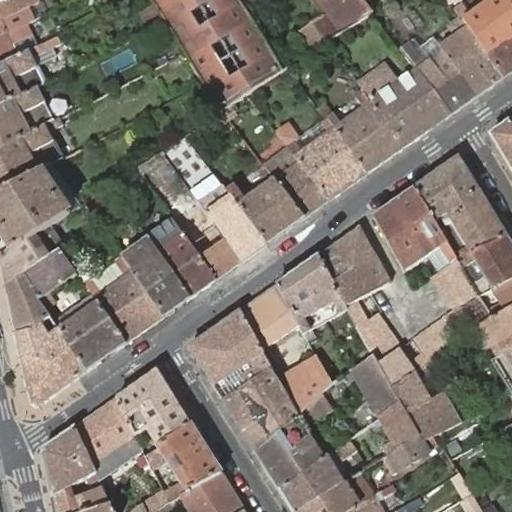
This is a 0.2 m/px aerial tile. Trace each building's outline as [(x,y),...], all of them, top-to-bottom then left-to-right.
[(6,0),(3,2),(0,3),(0,37),(9,34),(34,22),(24,2),(27,0),(6,0)] [(102,0),(110,11),(131,0),(102,0)] [(151,0),(155,6),(166,23),(185,54),(188,60),(204,85),(218,108),(222,113),(236,104),(248,96),(282,73),(244,10),(237,0),(151,0)] [(237,0),(244,10),(259,0),(237,0)] [(311,0),(324,18),(300,33),(309,47),(313,52),(327,44),(373,15),(361,0),(311,0)] [(511,73),(511,5),(508,0),(495,0),(471,17),(464,7),(455,13),(460,20),(504,79),(511,73)] [(495,0),(473,0),(464,7),(471,17),(495,0)] [(166,23),(155,6),(140,14),(151,31),(166,23)] [(455,23),(460,20),(455,13),(451,6),(446,11),(455,23)] [(48,29),(42,18),(34,22),(9,34),(0,37),(0,68),(19,59),(13,47),(31,37),(48,29)] [(478,97),(504,79),(460,20),(455,23),(434,38),(435,40),(478,97)] [(13,47),(19,59),(37,49),(31,37),(13,47)] [(61,45),(58,39),(37,49),(19,59),(0,68),(0,109),(47,85),(33,60),(61,45)] [(452,115),(478,97),(435,40),(420,51),(413,43),(402,51),(405,55),(452,115)] [(301,61),(313,52),(309,47),(297,56),(301,61)] [(173,69),(188,60),(185,54),(170,63),(173,69)] [(385,63),(358,83),(365,92),(404,149),(452,115),(417,71),(399,84),(385,63)] [(0,109),(0,152),(55,123),(41,96),(56,89),(53,82),(47,85),(0,109)] [(365,92),(358,83),(349,89),(356,98),(357,100),(333,117),(326,106),(319,111),(327,121),(328,120),(367,176),(404,149),(365,92)] [(236,104),(222,113),(228,120),(242,111),(236,104)] [(210,121),(222,113),(218,108),(206,116),(210,121)] [(228,120),(222,113),(210,121),(200,128),(206,137),(229,122),(228,120)] [(46,170),(64,161),(50,134),(64,126),(61,120),(55,123),(0,152),(0,194),(41,173),(46,170)] [(290,150),(330,202),(367,176),(328,120),(327,121),(298,141),(288,127),(277,135),(288,149),(290,150)] [(491,136),(511,169),(511,126),(510,123),(491,136)] [(270,174),(305,219),(330,202),(290,150),(284,155),(288,160),(270,174)] [(167,160),(162,153),(138,170),(143,176),(167,160)] [(264,166),(265,168),(270,174),(288,160),(284,155),(282,153),(264,166)] [(459,159),(414,191),(435,225),(448,217),(450,221),(484,200),(459,159)] [(227,192),(268,246),(305,219),(270,174),(265,168),(257,173),(267,185),(245,201),(235,187),(227,192)] [(41,173),(59,200),(64,197),(46,170),(41,173)] [(51,227),(69,216),(59,200),(41,173),(0,194),(0,260),(46,230),(51,227)] [(215,176),(191,194),(198,203),(200,206),(225,189),(215,176)] [(121,199),(113,187),(86,204),(95,217),(121,199)] [(242,264),(268,246),(227,192),(225,189),(200,206),(242,264)] [(435,225),(414,191),(374,219),(405,274),(440,249),(451,265),(457,261),(447,245),(437,229),(435,225)] [(507,239),(484,200),(450,221),(472,256),(507,239)] [(216,282),(242,264),(200,206),(198,203),(173,220),(181,232),(184,237),(216,282)] [(51,258),(61,252),(58,248),(63,245),(51,227),(46,230),(50,237),(41,242),(51,258)] [(360,229),(318,258),(347,309),(359,301),(391,283),(360,229)] [(0,260),(0,261),(6,286),(51,258),(41,242),(50,237),(46,230),(0,260)] [(159,254),(184,237),(181,232),(156,249),(159,254)] [(191,300),(216,282),(184,237),(159,254),(191,300)] [(493,291),(511,281),(511,246),(507,239),(472,256),(493,291)] [(164,319),(191,300),(159,254),(156,249),(150,241),(124,259),(164,319)] [(6,286),(17,334),(33,330),(50,319),(39,302),(77,276),(61,252),(51,258),(6,286)] [(318,258),(277,288),(305,336),(308,342),(316,338),(306,322),(334,306),(340,317),(348,311),(347,309),(318,258)] [(85,287),(92,298),(125,346),(164,319),(124,259),(117,264),(126,277),(100,295),(91,282),(85,287)] [(126,277),(117,264),(91,282),(100,295),(126,277)] [(347,309),(348,311),(359,331),(375,358),(393,390),(415,375),(481,328),(493,320),(480,298),(459,264),(434,280),(456,312),(401,348),(378,313),(369,318),(359,301),(347,309)] [(507,313),(511,310),(511,281),(493,291),(507,313)] [(277,288),(240,314),(265,357),(272,371),(277,379),(299,418),(321,396),(328,389),(332,385),(317,357),(283,376),(271,355),(305,336),(277,288)] [(54,325),(86,374),(125,346),(92,298),(54,325)] [(511,310),(507,313),(493,320),(481,328),(499,358),(511,350),(511,310)] [(265,357),(240,314),(190,349),(219,396),(226,391),(230,398),(272,371),(265,357)] [(33,330),(17,334),(33,407),(37,409),(86,374),(54,325),(50,319),(33,330)] [(511,350),(499,358),(491,364),(500,378),(508,373),(511,379),(511,350)] [(379,419),(401,404),(393,390),(375,358),(353,372),(379,419)] [(226,391),(219,396),(224,402),(255,454),(291,425),(299,418),(277,379),(272,371),(230,398),(226,391)] [(156,373),(117,400),(136,439),(147,431),(159,450),(191,427),(158,373),(156,373)] [(511,379),(508,373),(500,378),(511,397),(511,379)] [(408,416),(430,402),(415,375),(393,390),(401,404),(408,416)] [(460,424),(443,394),(430,402),(408,416),(420,438),(423,443),(435,437),(460,424)] [(291,425),(255,454),(279,492),(325,458),(305,428),(332,411),(321,396),(299,418),(291,425)] [(117,400),(76,429),(96,473),(100,483),(143,453),(136,439),(117,400)] [(420,438),(408,416),(401,404),(379,419),(393,444),(385,449),(389,457),(420,438)] [(221,475),(191,427),(159,450),(146,458),(154,472),(167,463),(180,484),(165,494),(170,503),(170,504),(180,498),(187,494),(221,475)] [(96,473),(76,429),(45,452),(44,454),(53,498),(71,488),(96,473)] [(423,443),(420,438),(389,457),(354,478),(344,484),(298,511),(352,511),(359,508),(350,493),(389,469),(394,477),(400,474),(429,455),(423,443)] [(350,440),(337,450),(327,457),(325,458),(279,492),(291,511),(298,511),(344,484),(333,465),(341,459),(343,461),(357,451),(350,440)] [(344,484),(354,478),(343,461),(341,459),(333,465),(344,484)] [(187,494),(180,498),(188,511),(244,511),(221,475),(187,494)] [(71,488),(53,498),(56,511),(95,511),(112,507),(101,484),(74,495),(71,488)] [(375,498),(359,508),(352,511),(383,511),(378,503),(396,493),(393,487),(375,498)] [(466,487),(458,492),(464,502),(472,497),(466,487)] [(165,494),(163,492),(133,511),(156,511),(170,503),(165,494)] [(478,506),(472,497),(464,502),(470,511),(478,506)]
